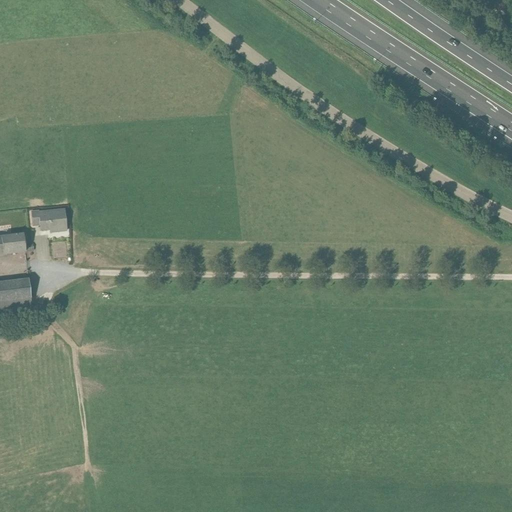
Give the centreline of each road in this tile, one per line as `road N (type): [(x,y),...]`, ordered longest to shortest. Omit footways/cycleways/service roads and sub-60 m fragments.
road 1 (tertiary): [(179,0),(308,97),(511,218)]
road 2 (motorway): [(318,0),(511,127)]
road 3 (motorway): [(511,78),(391,0)]
